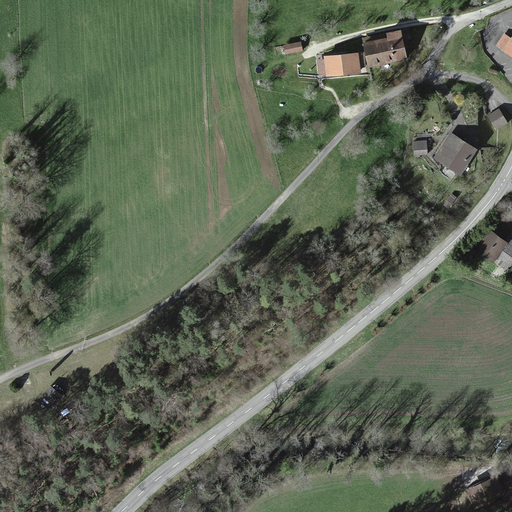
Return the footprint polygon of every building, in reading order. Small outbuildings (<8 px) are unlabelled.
[(389,38),(362,44),(367,68),(403,60),(398,33),(388,35),(389,38)] [(505,36),(497,47),(511,57),(511,37),(510,40),(505,36)] [(297,43),(274,50),(277,59),(300,51),(297,43)] [(356,56),(325,58),(325,74),(356,73),(356,56)] [(497,111),(487,118),(496,130),(505,122),(497,111)] [(449,135),(434,159),(459,174),(474,150),(449,135)] [(425,142),(412,143),(412,157),(426,156),(425,142)] [(487,232),(475,250),(492,261),(504,243),(487,232)] [(511,241),(509,240),(496,261),(510,269),(511,265),(511,241)] [(50,388),(42,399),(51,407),(60,396),(50,388)] [(498,474),(463,491),(470,506),(505,489),(498,474)]
